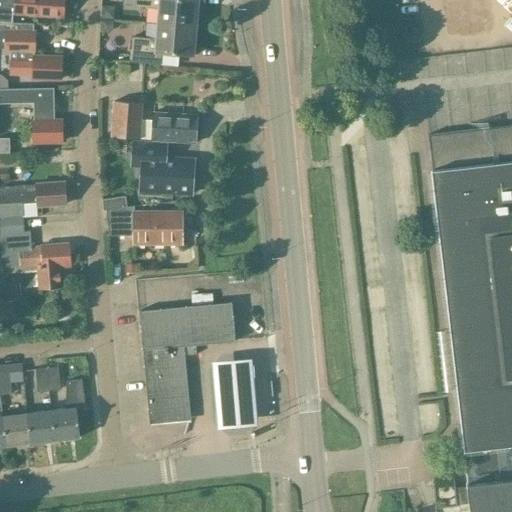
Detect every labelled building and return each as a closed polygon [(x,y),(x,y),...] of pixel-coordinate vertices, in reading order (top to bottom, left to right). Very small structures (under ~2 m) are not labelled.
[(0,0),(0,22),(12,23),(13,13),(63,17),(64,0),(0,0)] [(157,24),(192,27),(194,0),(135,0),(135,7),(158,9),(157,24)] [(130,63),(160,65),(161,52),(190,55),(192,27),(157,24),(156,39),(132,37),(130,63)] [(32,78),(61,79),(61,58),(34,57),(34,51),(35,51),(35,33),(4,32),(4,50),(10,50),(10,76),(32,77),(32,78)] [(0,141),(33,141),(33,143),(62,142),(61,120),(33,121),(33,123),(25,123),(24,90),(0,90),(0,141)] [(111,137),(140,139),(143,103),(113,102),(111,137)] [(152,141),(195,143),(197,116),(154,113),(152,141)] [(511,511),(511,124),(427,135),(464,452),(476,450),(480,481),(466,483),(469,511),(511,511)] [(144,192),(193,195),(194,160),(166,158),(167,143),(132,141),(131,166),(145,167),(144,192)] [(0,187),(0,218),(21,217),(20,204),(37,203),(37,206),(66,204),(65,183),(0,187)] [(134,244),(181,244),(181,213),(134,212),(134,206),(106,210),(109,236),(134,236),(134,244)] [(38,270),(39,288),(61,287),(59,267),(71,266),(69,244),(40,246),(40,249),(31,249),(29,232),(24,232),(23,218),(21,218),(21,217),(0,218),(0,247),(2,273),(38,270)] [(235,341),(231,302),(229,303),(229,304),(212,306),(212,305),(193,306),(194,308),(176,309),(176,310),(159,311),(158,310),(158,311),(141,313),(140,311),(139,311),(149,424),(150,424),(150,420),(167,418),(168,419),(168,418),(185,417),(186,417),(186,416),(185,409),(184,399),(184,398),(182,381),(183,381),(183,373),(182,374),(181,363),(181,362),(180,362),(179,347),(179,346),(198,344),(198,343),(215,341),(215,342),(216,342),(215,341),(233,340),(233,341),(235,341)] [(195,345),(184,346),(185,355),(196,354),(195,345)] [(252,357),(211,360),(217,429),(257,425),(252,357)] [(35,369),(37,392),(49,391),(47,368),(35,369)] [(47,368),(49,391),(60,391),(58,368),(47,368)] [(0,372),(0,393),(0,396),(11,395),(9,371),(0,372)] [(65,408),(50,410),(53,439),(78,436),(75,412),(85,411),(81,380),(66,381),(65,408)] [(25,413),(29,442),(53,439),(50,410),(25,413)] [(1,416),(5,445),(29,442),(25,413),(1,416)]
